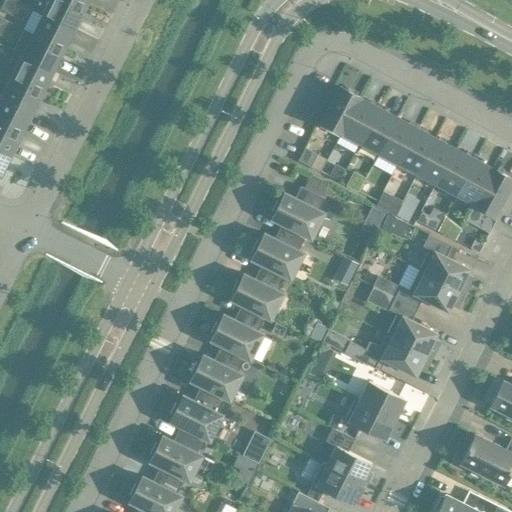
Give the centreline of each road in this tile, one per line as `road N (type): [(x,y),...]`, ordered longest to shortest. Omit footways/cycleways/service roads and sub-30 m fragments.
road 1 (residential): [(511,137),(323,37),(81,511)]
road 2 (tertiary): [(151,291),(283,26),(315,0)]
road 3 (tertiary): [(278,0),(262,16),(131,281)]
road 4 (residential): [(511,276),(394,511)]
road 5 (tertiary): [(131,281),(13,511)]
road 6 (residential): [(26,228),(143,0)]
road 7 (tertiary): [(42,511),(151,291)]
